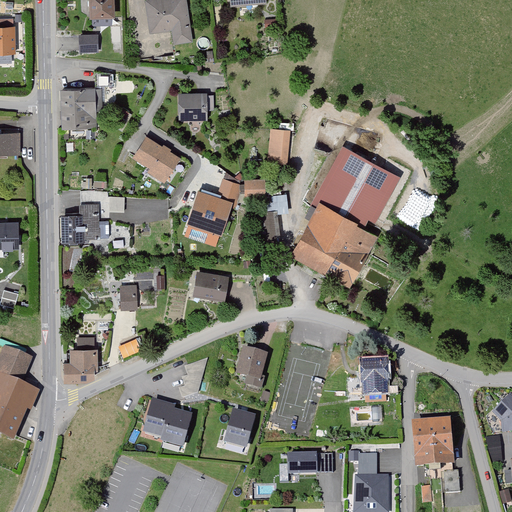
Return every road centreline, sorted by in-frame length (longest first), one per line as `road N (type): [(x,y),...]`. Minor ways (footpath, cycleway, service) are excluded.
road 1 (residential): [(47,402),(216,333),(298,314),(334,320),(467,376)]
road 2 (secondary): [(44,103),(47,402)]
road 3 (residential): [(467,376),(467,411),(494,511)]
